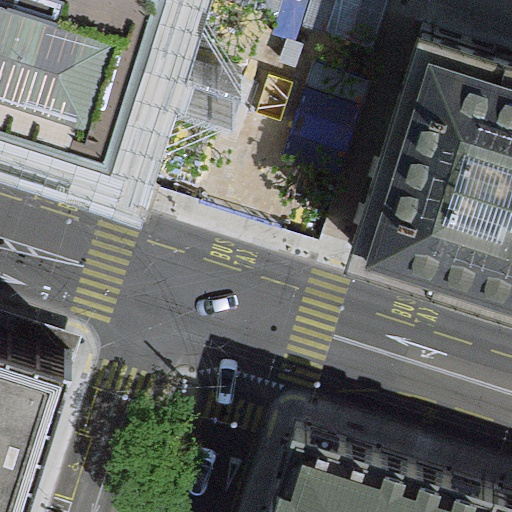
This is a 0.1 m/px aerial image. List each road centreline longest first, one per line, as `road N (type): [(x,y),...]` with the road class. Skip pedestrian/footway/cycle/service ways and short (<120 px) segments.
road 1 (tertiary): [(511,392),(262,313)]
road 2 (tertiary): [(164,281),(86,511)]
road 3 (tertiary): [(201,511),(262,313)]
road 4 (tertiary): [(164,281),(0,227)]
